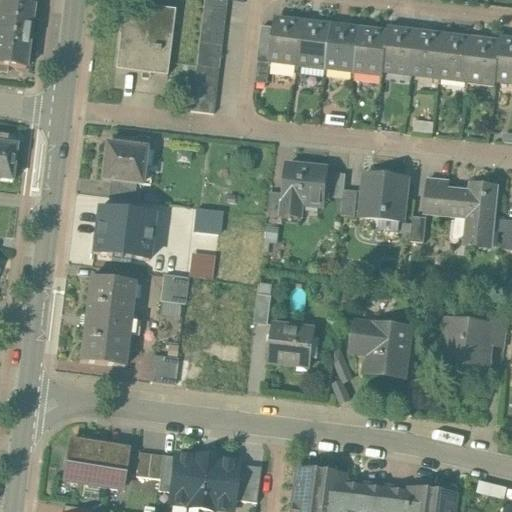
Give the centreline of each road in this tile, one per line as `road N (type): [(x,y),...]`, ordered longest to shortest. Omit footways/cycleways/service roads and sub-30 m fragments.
road 1 (residential): [(29,395),(62,109)]
road 2 (residential): [(240,122),(511,155)]
road 3 (residential): [(280,428),(29,395)]
road 4 (residential): [(511,469),(280,428)]
road 5 (residential): [(511,20),(328,0)]
road 6 (residential): [(62,109),(240,122)]
road 7 (residential): [(258,0),(250,5),(237,90),(240,122)]
